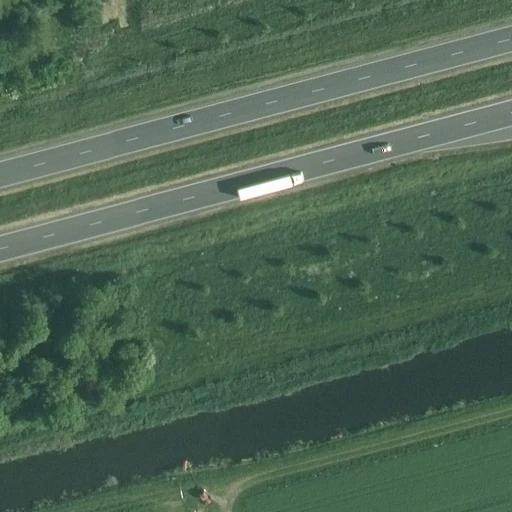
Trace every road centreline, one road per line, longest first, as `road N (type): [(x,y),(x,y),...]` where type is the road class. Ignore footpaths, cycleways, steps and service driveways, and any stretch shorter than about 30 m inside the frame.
road 1 (trunk): [(0,253),(511,117)]
road 2 (trunk): [(511,40),(0,176)]
